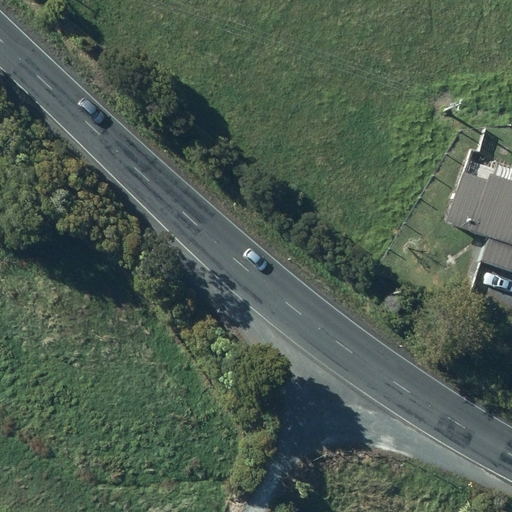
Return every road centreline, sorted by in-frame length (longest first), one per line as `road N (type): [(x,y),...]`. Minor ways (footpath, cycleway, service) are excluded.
road 1 (secondary): [(511,456),(397,387),(296,310),(0,41)]
road 2 (unknown): [(316,326),(186,511)]
